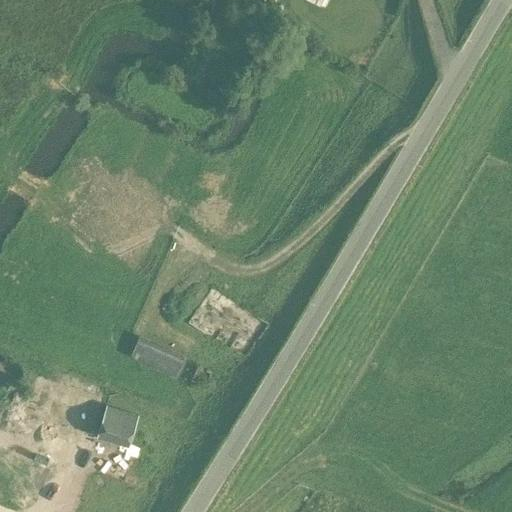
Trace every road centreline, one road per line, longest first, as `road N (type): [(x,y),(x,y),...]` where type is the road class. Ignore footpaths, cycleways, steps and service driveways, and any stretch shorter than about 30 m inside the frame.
road 1 (unclassified): [(192,511),(497,0)]
road 2 (track): [(463,511),(348,458),(289,475),(249,511)]
